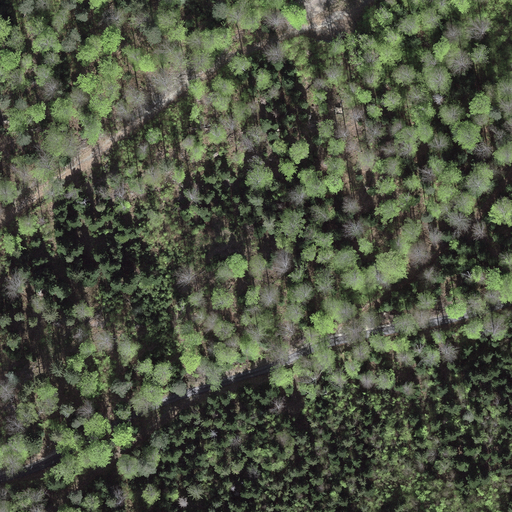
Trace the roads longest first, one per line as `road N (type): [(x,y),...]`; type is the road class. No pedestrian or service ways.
road 1 (unclassified): [(0,479),(160,403),(314,348),(511,300)]
road 2 (track): [(365,0),(191,79),(0,225)]
road 3 (track): [(511,175),(469,228),(314,348)]
road 4 (track): [(47,511),(206,386)]
